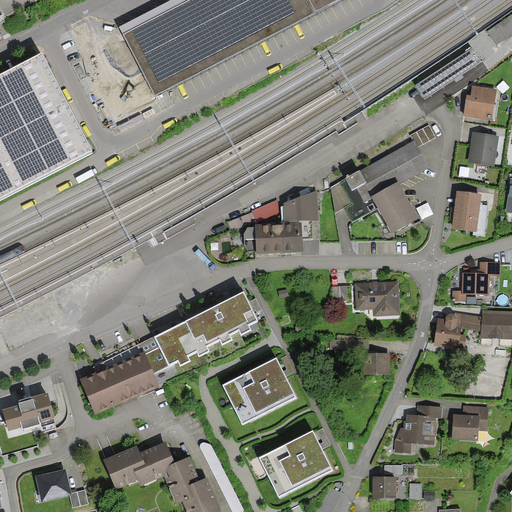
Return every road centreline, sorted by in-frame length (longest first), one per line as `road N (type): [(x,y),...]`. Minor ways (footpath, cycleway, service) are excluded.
road 1 (residential): [(432,264),(244,269),(57,347)]
road 2 (residential): [(340,511),(418,345),(432,264)]
road 3 (residential): [(57,347),(81,433),(61,453),(17,468),(10,479),(16,511)]
road 4 (residential): [(432,264),(450,134),(437,97)]
